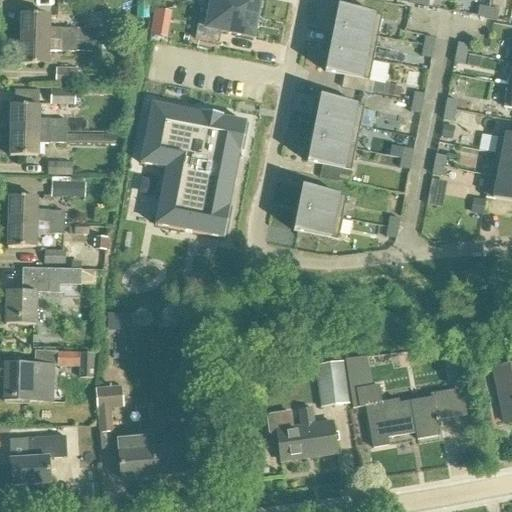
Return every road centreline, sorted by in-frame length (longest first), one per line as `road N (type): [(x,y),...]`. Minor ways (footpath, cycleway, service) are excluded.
road 1 (residential): [(511,243),(284,278),(245,276),(310,0)]
road 2 (unclassified): [(314,511),(511,476)]
